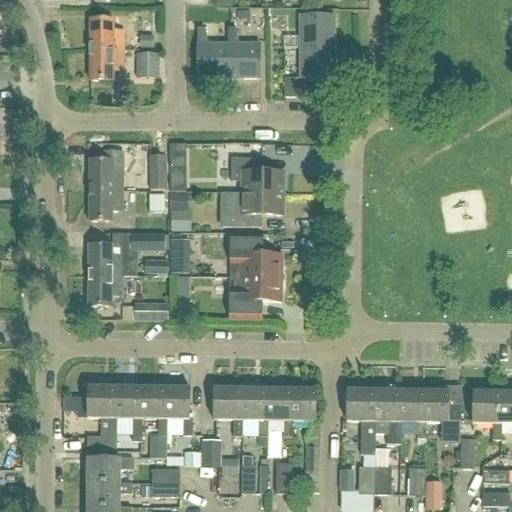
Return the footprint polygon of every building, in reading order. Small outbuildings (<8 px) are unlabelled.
[(299,50),(335,49),(335,17),(299,17),(299,50)] [(91,54),(125,55),(125,35),(114,35),(114,24),(91,24),(91,54)] [(228,82),(227,47),(207,47),(203,31),(196,31),(197,83),(228,82)] [(227,47),(228,82),(259,82),(258,47),(227,47)] [(335,81),(335,49),(299,50),(299,82),(335,81)] [(125,55),(91,54),(90,84),(114,84),(114,73),(124,74),(125,55)] [(158,58),(136,57),(136,81),(158,81),(158,58)] [(296,101),(296,81),(284,81),(284,101),(296,101)] [(166,159),(150,159),(150,192),(165,192),(166,159)] [(242,185),(242,197),(283,197),(283,175),(262,175),(262,162),(231,162),(231,185),(242,185)] [(90,195),(124,195),(124,174),(113,174),(113,164),(90,164),(90,195)] [(170,170),(170,192),(185,192),(185,170),(170,170)] [(90,195),(90,225),(113,226),(113,215),(124,215),(124,204),(131,204),(132,195),(124,195),(90,195)] [(171,219),(170,196),(153,196),(154,220),(171,219)] [(283,197),(242,197),(222,197),(222,231),(261,231),(261,219),(282,220),(283,197)] [(89,280),(124,280),(136,280),(137,255),(164,255),(165,238),(113,238),(113,249),(89,249),(89,280)] [(241,269),(241,281),(281,282),(282,258),(263,258),(263,246),(230,245),(230,269),(241,269)] [(193,274),(192,255),(179,256),(180,275),(193,274)] [(123,300),(124,280),(89,280),(89,310),(112,310),(112,300),(123,300)] [(281,282),(241,281),(240,293),(230,293),(229,317),(262,317),(262,305),(281,306),(281,282)] [(169,308),(135,308),(135,324),(168,324),(169,308)] [(117,455),(117,422),(113,421),(114,390),(88,390),(88,421),(102,421),(102,441),(89,441),(89,455),(117,455)] [(139,422),(139,391),(114,390),(113,421),(117,422),(133,422),(133,438),(142,438),(142,422),(139,422)] [(164,422),(164,391),(139,391),(139,422),(142,422),(158,422),(158,438),(167,438),(168,422),(164,422)] [(190,391),(164,391),(164,422),(168,422),(184,422),(183,438),(193,438),(193,422),(190,422),(190,391)] [(239,424),(239,392),(214,392),(213,423),(234,424),(233,440),(242,440),(243,424),(239,424)] [(265,392),(239,392),(239,424),(243,424),(259,424),(258,440),(268,440),(268,424),(264,424),(265,392)] [(289,424),(290,393),(265,392),(264,424),(268,424),(284,424),(284,441),(293,441),(293,424),(289,424)] [(289,424),(293,424),(309,424),(309,441),(318,441),(318,423),(315,423),(316,393),(290,393),(289,424)] [(375,459),(376,437),(376,425),(372,425),(373,394),(347,394),(346,425),(361,425),(361,458),(375,459)] [(376,425),(376,437),(387,437),(387,447),(401,447),(401,426),(397,426),(398,394),(373,394),(372,425),(376,425)] [(423,426),(423,395),(398,394),(397,426),(401,426),(417,426),(417,442),(426,442),(426,426),(423,426)] [(449,395),(423,395),(423,426),(426,426),(442,426),(441,445),(460,446),(460,410),(448,410),(449,395)] [(498,427),(498,396),(473,395),(472,427),(492,427),(492,443),(501,443),(502,427),(498,427)] [(511,395),(498,396),(498,427),(502,427),(511,427),(511,395)] [(150,439),(150,462),(167,462),(167,439),(150,439)] [(318,442),(305,441),(305,475),(318,476),(318,442)] [(221,444),(202,443),(202,471),(220,471),(221,444)] [(475,444),(460,443),(460,455),(456,454),(455,464),(460,464),(459,472),(474,473),(475,444)] [(200,456),(184,456),(184,471),(199,471),(200,456)] [(375,470),(376,459),(365,459),(365,470),(375,470)] [(376,459),(375,470),(388,470),(388,459),(376,459)] [(87,462),(87,486),(120,487),(120,474),(132,474),(132,462),(87,462)] [(292,468),(276,467),(276,497),(292,497),(292,468)] [(255,469),(242,469),(242,497),(255,497),(255,469)] [(375,498),(375,471),(359,471),(359,498),(375,498)] [(375,471),(375,498),(391,499),(391,471),(375,471)] [(424,473),(409,473),(409,499),(424,499),(424,473)] [(153,487),(179,487),(180,474),(153,474),(153,487)] [(510,475),(483,474),(482,486),(510,487),(510,475)] [(340,494),(355,494),(355,483),(340,482),(340,494)] [(427,511),(443,511),(444,484),(427,484),(427,511)] [(87,486),(87,510),(120,511),(120,497),(132,497),(132,487),(120,487),(87,486)] [(179,501),(179,487),(153,487),(152,501),(179,501)] [(510,497),(482,496),(482,510),(509,510),(510,497)]
